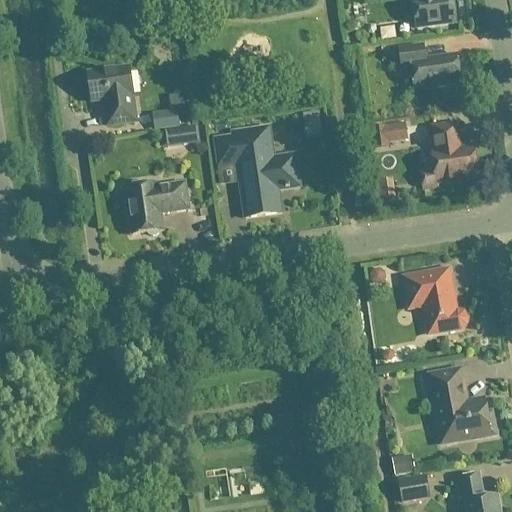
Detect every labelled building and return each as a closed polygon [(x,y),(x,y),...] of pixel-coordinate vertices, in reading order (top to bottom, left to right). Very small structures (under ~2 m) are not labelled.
[(455,27),(451,0),(411,0),(412,3),(411,3),(416,33),(455,27)] [(398,52),(401,73),(411,72),(414,95),(460,88),(456,58),(424,63),(422,49),(398,52)] [(132,99),(128,72),(86,78),(90,106),(102,104),(106,130),(134,125),(130,100),(132,99)] [(301,115),(304,138),(322,136),(319,112),(301,115)] [(177,114),(152,117),(155,135),(179,132),(177,114)] [(404,140),(403,126),(370,129),(373,151),(385,150),(384,142),(404,140)] [(437,192),(436,188),(477,182),(472,151),(460,152),(456,128),(431,132),(434,156),(431,156),(433,172),(420,174),(422,194),(437,192)] [(232,142),(214,144),(218,170),(236,167),(244,223),(280,218),(276,194),(298,191),(294,160),(272,163),(267,132),(232,138),(232,142)] [(156,187),(123,192),(130,239),(146,237),(148,239),(151,240),(154,240),(157,238),(159,235),(162,234),(160,218),(188,214),(184,186),(156,190),(156,187)] [(447,274),(403,282),(407,309),(421,306),(424,321),(428,324),(431,339),(458,333),(460,333),(462,332),(463,331),(464,330),(465,328),(466,327),(466,325),(466,323),(466,322),(465,320),(464,319),(463,317),(462,316),(460,316),(458,315),(457,315),(455,315),(447,274)] [(466,406),(460,374),(424,380),(427,400),(431,400),(440,449),(497,439),(493,414),(485,415),(483,403),(466,406)] [(172,470),(129,476),(132,499),(140,498),(175,494),(172,470)] [(478,478),(456,482),(460,506),(465,505),(466,511),(498,511),(496,499),(482,502),(478,478)] [(425,481),(397,487),(401,507),(428,501),(425,481)]
